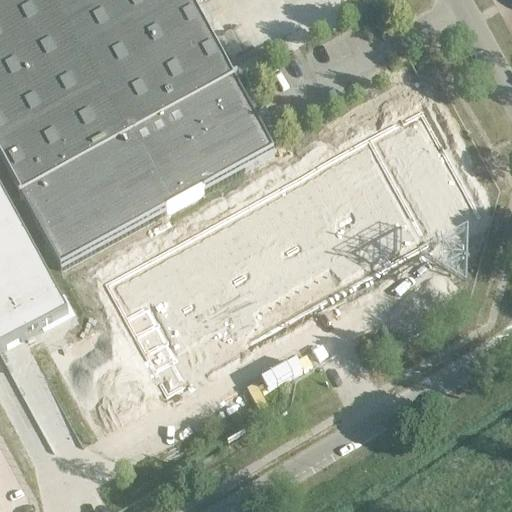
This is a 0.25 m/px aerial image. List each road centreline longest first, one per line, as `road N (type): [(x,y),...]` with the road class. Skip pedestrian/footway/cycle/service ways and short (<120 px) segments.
road 1 (unclassified): [(216,511),(511,332)]
road 2 (unknown): [(420,269),(456,240),(468,190),(433,116),(420,114),(347,149),(338,164),(342,177)]
road 3 (unknown): [(342,177),(420,269)]
